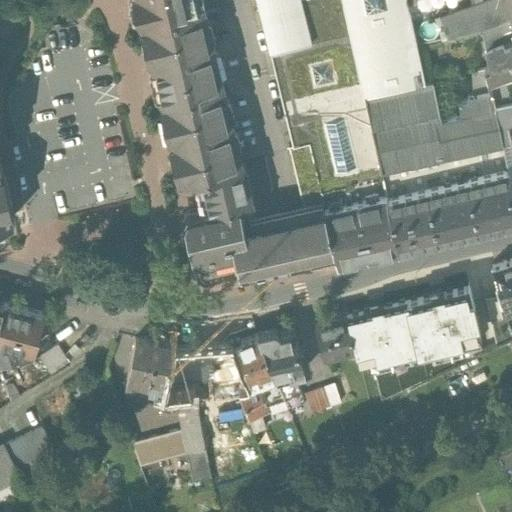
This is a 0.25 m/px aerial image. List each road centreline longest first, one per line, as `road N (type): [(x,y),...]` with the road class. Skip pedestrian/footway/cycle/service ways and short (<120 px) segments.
road 1 (unclassified): [(0,279),(151,309),(243,308),(511,243)]
road 2 (unknown): [(308,292),(252,100),(233,0)]
